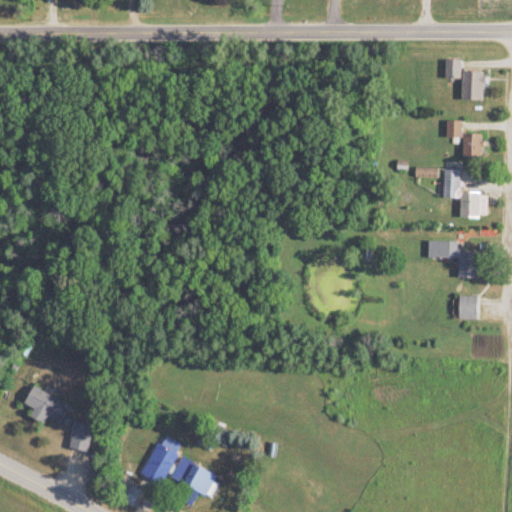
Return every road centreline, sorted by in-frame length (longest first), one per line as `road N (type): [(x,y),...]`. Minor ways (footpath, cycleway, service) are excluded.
road 1 (residential): [(511,29),(0,30)]
road 2 (residential): [(506,314),(511,140)]
